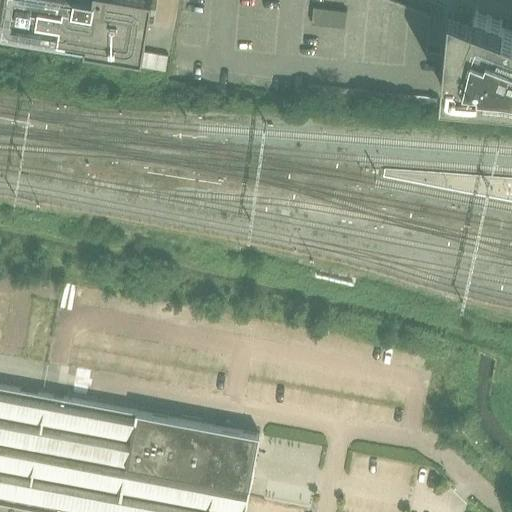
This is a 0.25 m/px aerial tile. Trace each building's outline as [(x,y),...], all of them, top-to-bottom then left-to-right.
[(0,0),(75,12),(75,8),(91,10),(90,14),(90,15),(148,24),(152,0),(0,0)] [(345,27),(348,10),(313,5),(312,23),(345,27)] [(449,13),(442,88),(511,94),(511,21),(503,20),(475,10),(470,22),(449,13)] [(107,60),(166,70),(169,55),(110,45),(107,60)] [(309,85),(307,101),(366,107),(368,91),(309,85)] [(0,511),(0,499),(67,511),(245,511),(260,433),(139,411),(139,410),(42,392),(0,384),(0,511)]
